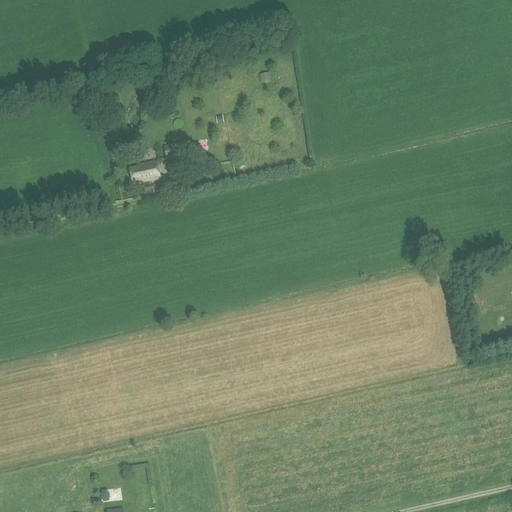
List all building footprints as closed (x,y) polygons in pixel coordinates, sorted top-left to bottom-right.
[(160,71),(162,70),(168,69),(207,61),(204,44),(156,54),(160,71)] [(261,82),(271,80),(269,73),(259,75),(261,82)] [(164,147),(166,160),(185,156),(182,144),(164,147)] [(149,182),(160,179),(156,162),(140,165),(140,166),(130,169),(133,184),(141,182),(142,183),(144,188),(143,188),(145,194),(155,191),(153,183),(150,184),(149,182)] [(101,495),(102,498),(104,501),(108,501),(110,497),(109,494),(107,490),(103,491),(101,495)]
